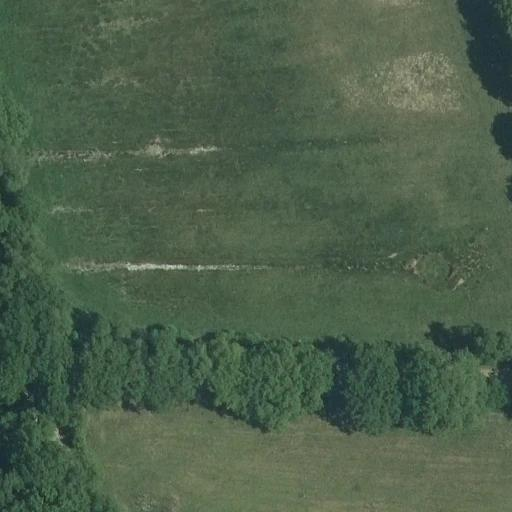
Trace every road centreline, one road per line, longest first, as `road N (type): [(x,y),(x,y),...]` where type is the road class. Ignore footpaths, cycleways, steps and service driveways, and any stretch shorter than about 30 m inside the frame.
road 1 (track): [(511,379),(57,359),(34,384),(65,461),(63,511)]
road 2 (track): [(49,362),(27,340),(0,231)]
